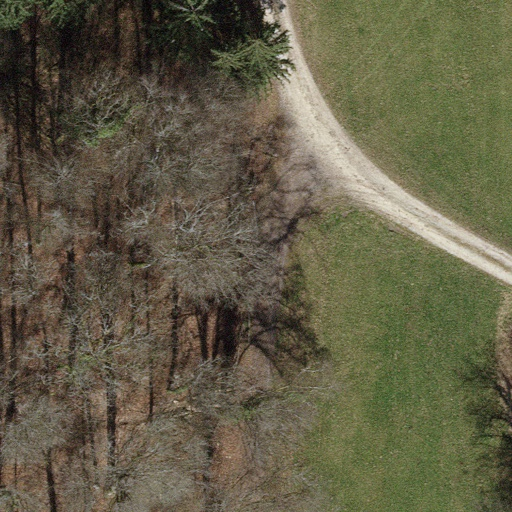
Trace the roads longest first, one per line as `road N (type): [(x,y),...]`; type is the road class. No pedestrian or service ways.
road 1 (track): [(244,511),(282,53)]
road 2 (track): [(270,0),(282,53),(357,184),(511,266)]
